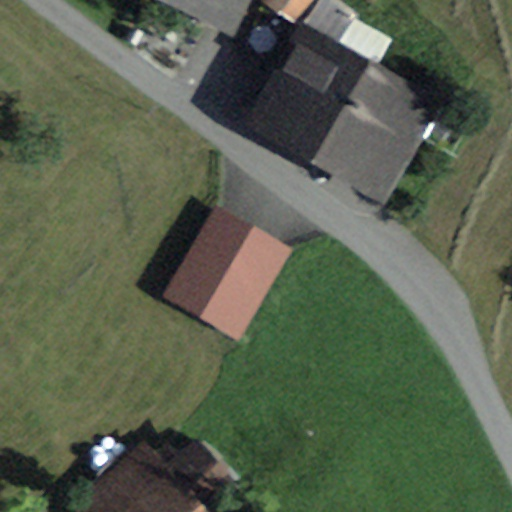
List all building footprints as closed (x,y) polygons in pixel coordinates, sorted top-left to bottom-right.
[(174,0),(233,27),(245,0),(174,0)] [(264,0),(282,10),(289,0),(264,0)] [(311,0),(289,0),(282,10),(299,21),(311,0)] [(306,38),(262,114),(275,121),(272,127),(381,190),(428,108),(306,38)] [(234,328),(278,252),(220,218),(175,294),(234,328)] [(141,451),(87,504),(94,511),(199,511),(202,510),(229,485),(196,451),(167,478),(141,451)]
